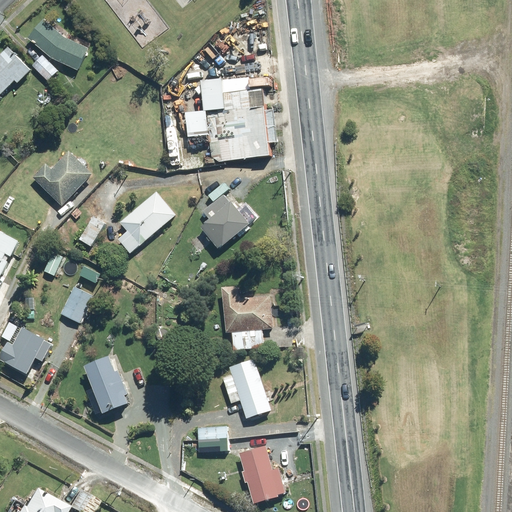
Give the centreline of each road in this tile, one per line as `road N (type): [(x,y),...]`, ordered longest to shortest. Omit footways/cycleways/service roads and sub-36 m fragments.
road 1 (trunk): [(297,0),(353,511)]
road 2 (unclassified): [(0,406),(187,511)]
